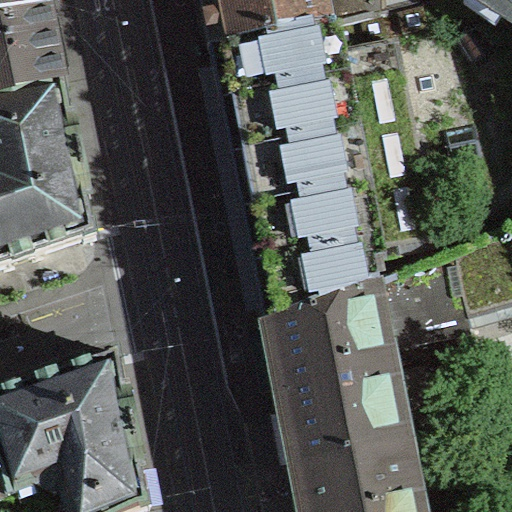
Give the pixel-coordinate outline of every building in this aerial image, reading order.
[(0,0),(0,19),(48,9),(46,0),(0,0)] [(199,0),(201,12),(209,49),(326,25),(333,23),(328,0),(199,0)] [(511,0),(493,0),(496,2),(499,4),(502,6),(505,8),(508,10),(511,12),(511,0)] [(0,97),(62,82),(48,9),(0,19),(0,97)] [(212,64),(261,314),(264,329),(378,285),(377,283),(373,263),(400,257),(398,244),(435,237),(396,42),(332,55),(327,29),(326,25),(209,49),(212,64)] [(82,241),(83,244),(96,239),(94,228),(91,228),(86,203),(89,202),(85,183),(83,184),(74,138),(76,137),(72,118),(70,119),(65,94),(68,93),(65,81),(62,82),(0,97),(0,268),(4,267),(4,269),(6,270),(7,270),(9,269),(10,269),(10,268),(10,266),(10,265),(33,257),(33,258),(34,259),(35,260),(36,260),(38,259),(38,258),(39,257),(39,255),(82,241)] [(511,231),(454,255),(466,318),(467,318),(500,308),(511,304),(511,231)] [(378,285),(264,329),(293,472),(397,451),(411,448),(436,443),(422,373),(397,378),(391,349),(469,333),(466,318),(454,255),(426,266),(405,274),(385,282),(378,285)] [(140,511),(147,510),(150,509),(148,499),(145,499),(140,474),(143,473),(139,454),(136,455),(127,409),(130,408),(126,390),(123,390),(118,365),(122,364),(119,352),(115,353),(105,357),(106,360),(59,375),(0,395),(0,469),(10,499),(40,489),(40,491),(54,498),(59,496),(64,509),(56,511),(25,511),(24,507),(16,510),(14,510),(14,511),(140,511)] [(397,451),(293,472),(300,511),(423,511),(420,498),(407,501),(397,451)] [(0,502),(10,499),(0,469),(0,502)]
